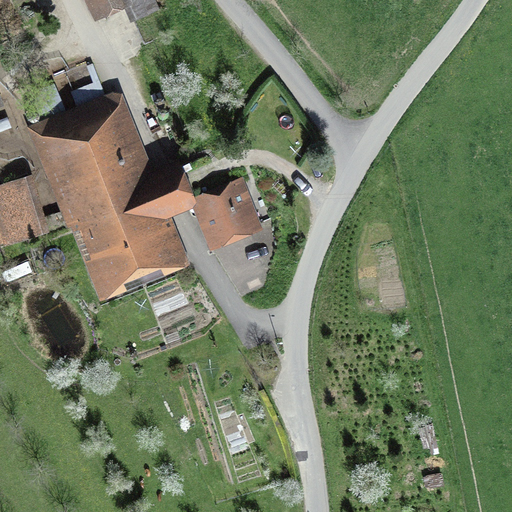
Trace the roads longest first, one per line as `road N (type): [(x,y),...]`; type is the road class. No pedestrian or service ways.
road 1 (unclassified): [(316,511),(298,374),(299,311),(327,221),(365,153)]
road 2 (unclassified): [(365,153),(229,0)]
road 3 (unclassified): [(365,153),(475,0)]
